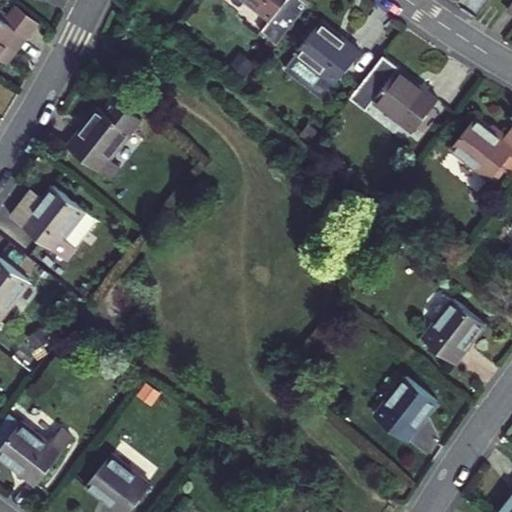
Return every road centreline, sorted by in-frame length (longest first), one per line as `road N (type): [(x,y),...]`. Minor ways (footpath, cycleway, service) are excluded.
road 1 (residential): [(94,0),(0,166)]
road 2 (residential): [(511,387),(426,511)]
road 3 (residential): [(402,0),(511,71)]
